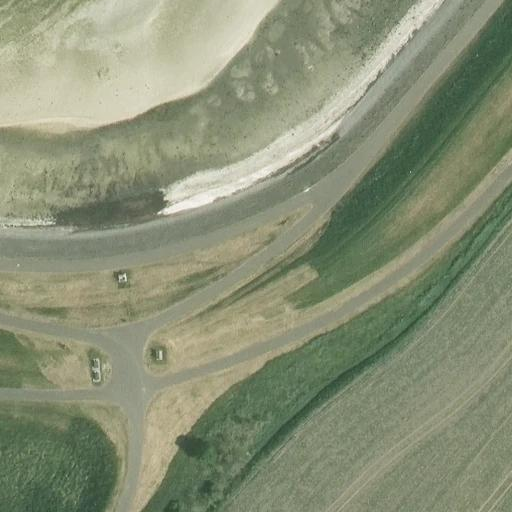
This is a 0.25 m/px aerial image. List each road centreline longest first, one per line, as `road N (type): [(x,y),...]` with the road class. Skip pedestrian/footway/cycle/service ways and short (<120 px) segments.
road 1 (unclassified): [(131,399),(351,303)]
road 2 (track): [(351,303),(464,220),(511,163)]
road 3 (unclassified): [(131,399),(0,400)]
